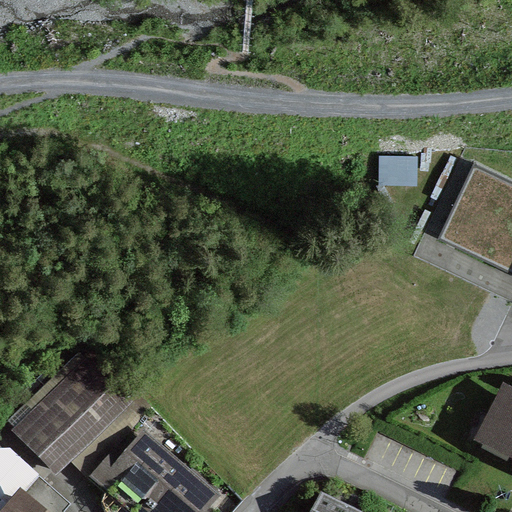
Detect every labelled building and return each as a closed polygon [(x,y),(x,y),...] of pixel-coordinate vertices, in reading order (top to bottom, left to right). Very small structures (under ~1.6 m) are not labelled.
[(511,180),(474,163),(439,235),(511,269),(511,180)] [(91,366),(20,436),(54,470),(124,400),(91,366)] [(500,424),(491,442),(511,453),(511,401),(505,397),(493,420),(500,424)] [(191,448),(154,412),(92,483),(126,511),(199,511),(219,489),(183,458),(191,448)] [(0,511),(9,511),(18,502),(29,511),(62,511),(68,506),(7,453),(0,453),(0,511)] [(349,511),(321,499),(314,511),(349,511)] [(29,511),(18,502),(9,511),(29,511)]
